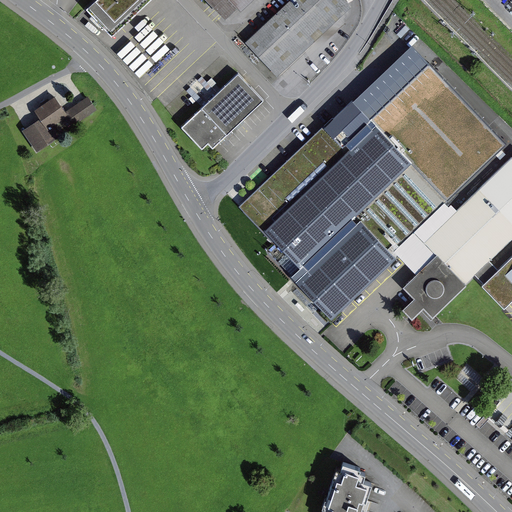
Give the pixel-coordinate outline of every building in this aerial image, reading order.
[(154,0),(100,0),(92,8),(117,34),(154,0)] [(214,0),(234,20),(254,0),(214,0)] [(351,0),(294,0),(250,41),(282,75),(356,5),(351,0)] [(371,117),(448,199),(507,144),(430,62),(371,117)] [(269,99),(242,71),(182,127),(204,150),(212,143),(216,147),(217,147),(268,99),(269,99)] [(56,125),(71,115),(59,97),(51,102),(50,100),(45,103),(47,106),(39,111),(44,119),(28,131),(41,150),(63,135),(56,125)] [(71,115),(77,123),(99,108),(91,98),(75,109),(77,111),(71,115)] [(296,281),(331,318),(397,257),(392,252),(448,199),(415,165),(371,117),(354,99),(242,205),(277,242),(270,248),(299,278),(296,281)] [(511,157),(425,242),(438,255),(405,286),(415,297),(404,308),(412,317),(424,305),(433,314),(476,273),(490,260),(511,237),(511,157)] [(504,307),(511,299),(511,257),(499,270),(490,260),(476,273),(485,281),(482,284),(504,307)] [(457,511),(362,425),(354,434),(394,472),(436,510),(438,511),(457,511)] [(363,468),(345,462),(339,478),(335,477),(325,506),(329,507),(327,511),(364,511),(365,510),(362,509),(365,500),(368,501),(374,483),(366,480),(368,473),(362,471),(363,468)]
